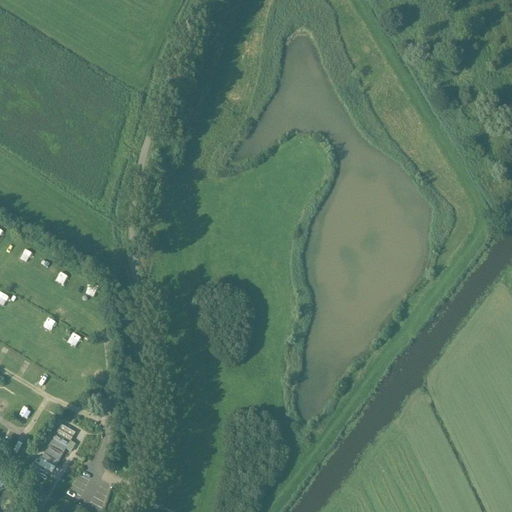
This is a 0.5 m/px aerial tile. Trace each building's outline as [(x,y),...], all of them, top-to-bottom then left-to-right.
[(19,257),(27,262),(33,254),(25,248),(19,257)] [(55,282),(64,286),(68,276),(60,272),(55,282)] [(62,318),(67,309),(60,306),(56,315),(62,318)] [(48,317),(43,328),(52,333),(58,322),(48,317)] [(77,347),(82,337),(73,333),(68,343),(77,347)] [(41,373),(38,381),(46,384),(49,376),(41,373)] [(61,426),(41,460),(55,468),(75,434),(61,426)] [(88,507),(97,511),(101,501),(91,497),(88,507)]
